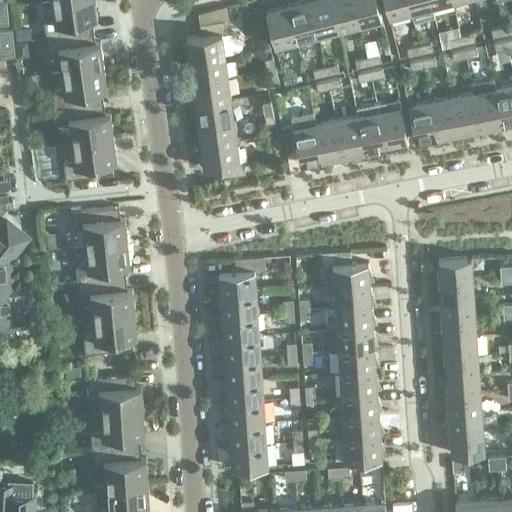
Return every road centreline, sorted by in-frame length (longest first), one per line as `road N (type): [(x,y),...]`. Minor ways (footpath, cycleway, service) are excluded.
road 1 (residential): [(428,511),(426,478),(415,467),(396,185)]
road 2 (residential): [(192,511),(167,227)]
road 3 (residential): [(167,227),(396,185)]
road 4 (residential): [(162,187),(35,199),(26,191),(16,108)]
road 5 (residential): [(162,187),(141,29),(148,4)]
